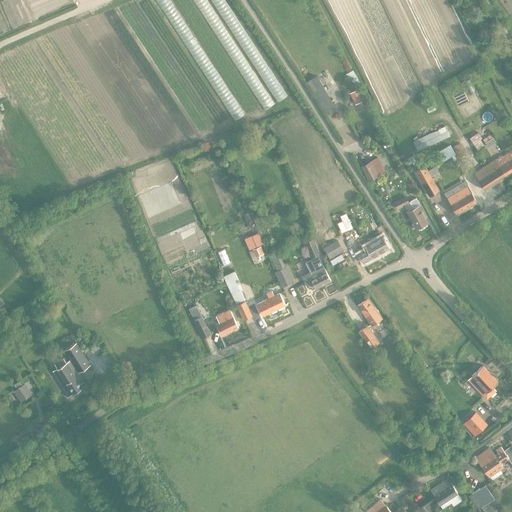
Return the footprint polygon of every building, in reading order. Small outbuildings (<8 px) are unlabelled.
[(316,75),(306,81),(325,113),(335,107),(316,75)] [(490,134),(482,139),(485,143),(492,138),(490,134)] [(438,150),(443,159),(454,154),(449,144),(438,150)] [(473,171),(484,188),(511,171),(511,155),(510,152),(505,155),(503,153),(473,171)] [(412,155),(406,159),(409,164),(415,161),(412,155)] [(361,168),(369,182),(378,176),(371,163),(361,168)] [(424,166),(416,171),(430,195),(439,190),(424,166)] [(467,185),(447,196),(451,204),(456,213),(477,201),(471,192),(467,185)] [(394,201),(397,209),(409,203),(405,195),(394,201)] [(413,207),(406,211),(416,228),(428,222),(424,216),(426,214),(416,197),(410,200),(413,207)] [(244,238),(249,249),(263,243),(258,232),(244,238)] [(358,253),(363,262),(389,248),(382,235),(364,245),(366,249),(358,253)] [(301,244),(302,247),(306,245),(311,257),(317,255),(319,260),(324,258),(321,252),(319,253),(313,238),(304,242),(305,242),(301,244)] [(323,247),(329,259),(343,251),(337,239),(323,247)] [(253,249),(255,256),(264,253),(261,245),(253,249)] [(303,279),(307,286),(313,284),(315,288),(331,280),(325,270),(326,270),(323,265),(310,271),(311,274),(303,279)] [(223,275),(236,303),(245,299),(240,290),(243,289),(234,270),(223,275)] [(267,295),(269,298),(256,304),(262,315),(285,304),(279,293),(274,295),(273,293),(267,295)] [(357,305),(371,324),(382,317),(368,297),(357,305)] [(236,305),(244,319),(250,316),(252,315),(244,300),(236,305)] [(188,308),(194,319),(203,337),(210,334),(196,305),(188,308)] [(219,322),(216,323),(221,335),(238,327),(233,315),(230,309),(216,315),(219,322)] [(359,331),(370,347),(379,341),(367,325),(359,331)] [(57,368),(53,371),(69,396),(83,387),(80,383),(84,381),(78,372),(90,364),(76,342),(64,349),(70,359),(66,362),(63,358),(54,363),(57,368)] [(481,387),(478,390),(483,395),(486,392),(498,382),(482,365),(471,376),(481,387)] [(30,395),(24,384),(24,383),(23,384),(20,380),(15,383),(18,387),(15,389),(16,389),(23,399),(21,400),(22,400),(31,395),(31,394),(30,395)] [(476,410),(463,422),(469,428),(471,426),(476,432),(487,422),(476,410)] [(33,418),(39,427),(44,424),(38,415),(33,418)] [(22,437),(27,444),(35,439),(31,431),(22,437)] [(490,448),(476,457),(489,475),(492,480),(502,473),(497,466),(508,458),(511,463),(511,447),(511,446),(504,451),(501,446),(496,450),(498,453),(495,455),(490,448)] [(436,497),(417,509),(419,511),(429,511),(440,504),(449,498),(451,502),(453,505),(462,500),(457,493),(448,478),(431,489),(436,497)] [(472,493),(481,506),(480,507),(484,511),(494,511),(487,502),(494,497),(485,484),(472,493)]
